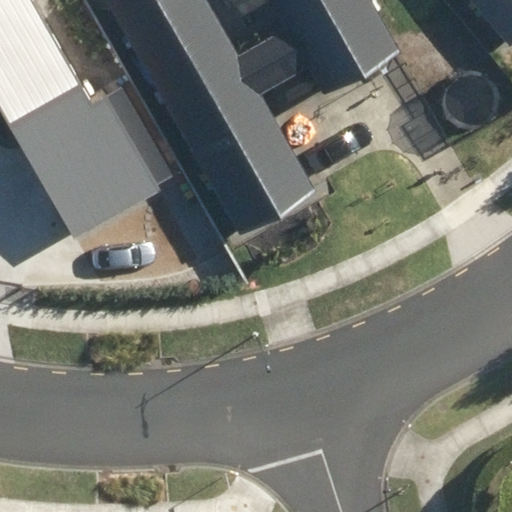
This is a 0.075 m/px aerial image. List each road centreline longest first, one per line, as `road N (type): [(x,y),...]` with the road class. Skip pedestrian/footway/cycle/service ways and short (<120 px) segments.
road 1 (residential): [(0,408),(140,422),(316,386)]
road 2 (residential): [(316,386),(390,359),(511,289)]
road 3 (residential): [(343,511),(324,452),(316,386)]
